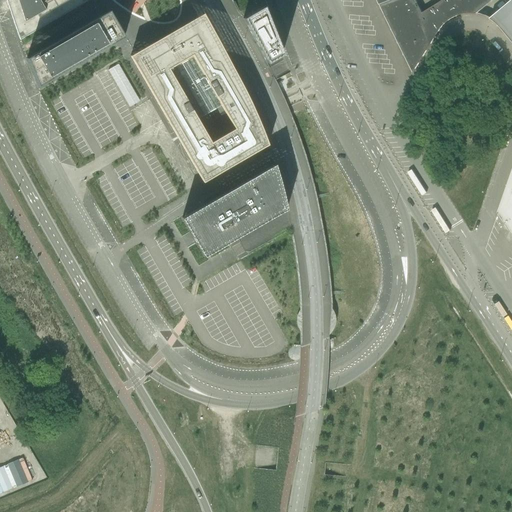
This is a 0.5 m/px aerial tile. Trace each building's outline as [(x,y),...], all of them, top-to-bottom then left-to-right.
[(15,29),(20,40),(88,0),(6,0),(8,6),(12,17),(15,29)] [(377,0),(380,7),(383,13),(412,73),(438,32),(440,29),(442,27),(444,24),(446,22),(449,20),(452,19),(455,17),(457,16),(461,15),(464,14),(468,14),(471,14),(475,14),(492,0),(377,0)] [(500,28),(511,41),(511,0),(490,19),(495,23),(500,28)] [(267,64),(282,55),(263,7),(257,11),(242,19),(267,64)] [(26,59),(38,87),(119,40),(124,37),(109,11),(26,59)] [(250,156),(268,145),(257,118),(245,92),(231,66),(207,20),(180,36),(187,47),(188,48),(192,55),(180,62),(168,69),(153,43),(130,56),(174,133),(178,130),(185,141),(180,144),(203,183),(226,169),(197,119),(221,106),(250,156)] [(108,71),(108,72),(128,107),(129,107),(130,107),(139,102),(139,101),(119,65),(118,65),(117,65),(108,70),(108,71)] [(196,210),(182,218),(204,257),(286,210),(283,194),(279,179),(274,164),(206,204),(209,209),(199,214),(196,210)] [(511,171),(499,210),(498,213),(506,225),(511,234),(511,171)] [(300,473),(301,459),(292,458),(293,449),(278,448),(276,471),(300,473)] [(30,456),(0,467),(0,493),(39,478),(30,456)] [(323,476),(325,461),(301,459),(300,473),(323,476)]
